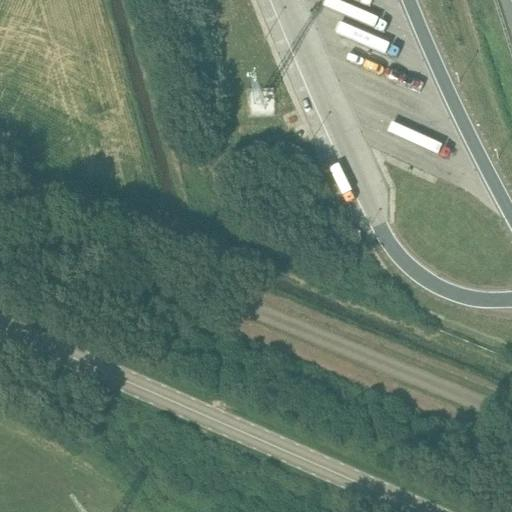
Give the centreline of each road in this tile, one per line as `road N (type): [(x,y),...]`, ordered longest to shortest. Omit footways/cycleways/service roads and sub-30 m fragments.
road 1 (unclassified): [(511,414),(0,205)]
road 2 (unclassified): [(429,511),(0,320)]
